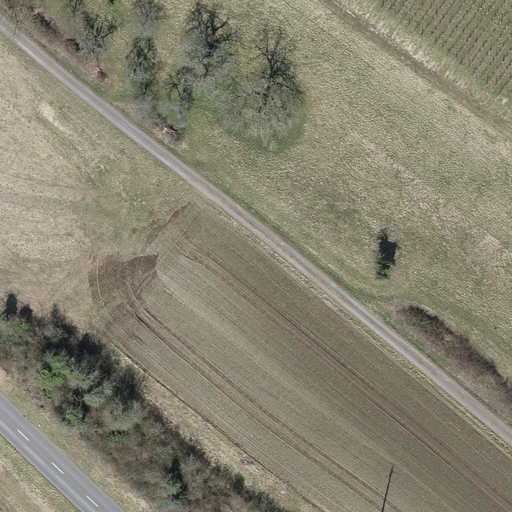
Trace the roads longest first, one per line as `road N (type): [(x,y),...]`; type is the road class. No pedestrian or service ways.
road 1 (track): [(0,19),(511,437)]
road 2 (track): [(511,124),(337,0)]
road 3 (secondary): [(0,410),(105,511)]
